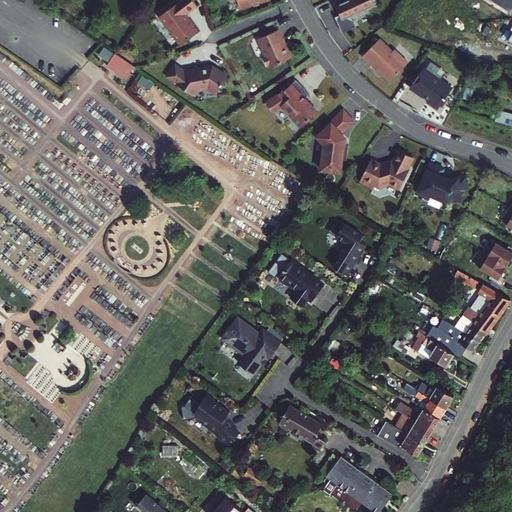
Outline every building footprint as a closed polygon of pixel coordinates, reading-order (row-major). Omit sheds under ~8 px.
[(180,0),(159,16),(180,44),(199,30),(186,13),(198,5),(194,0),(180,0)] [(373,0),(348,0),(337,5),(344,19),(376,4),(373,0)] [(511,0),(492,0),(511,12),(511,10),(511,0)] [(279,29),(260,37),(267,54),(264,56),(268,66),(272,64),(272,66),(291,58),(279,29)] [(381,36),(364,55),(380,70),(384,66),(387,69),(387,73),(393,79),(410,60),(396,47),(394,49),(381,36)] [(410,60),(414,56),(402,43),(398,47),(410,60)] [(476,58),(506,64),(507,56),(508,50),(479,45),(476,58)] [(129,77),(136,64),(114,53),(108,66),(129,77)] [(216,94),(228,76),(213,66),(187,71),(176,64),(174,67),(173,66),(169,72),(170,73),(168,76),(179,83),(178,83),(194,94),(199,88),(206,87),(216,94)] [(425,67),(412,86),(425,96),(426,95),(430,98),(428,101),(439,109),(454,87),(425,67)] [(304,86),(297,79),(288,90),(287,90),(269,103),(271,105),(274,107),(276,107),(281,107),(283,105),(294,116),(303,126),(318,113),(305,99),(310,94),(308,90),(304,86)] [(344,135),(342,133),(355,121),(344,110),(326,126),(327,127),(318,136),(325,144),(323,156),(326,157),(324,170),(341,173),(343,160),(347,161),(349,146),(345,145),(346,138),(343,136),(344,135)] [(511,115),(503,113),(500,123),(511,126),(511,115)] [(382,164),(372,158),(360,180),(374,187),(375,184),(381,187),(390,184),(399,189),(409,171),(407,169),(414,157),(400,150),(394,162),(392,161),(382,164)] [(420,188),(419,193),(430,198),(431,194),(446,201),(463,199),(461,188),(469,188),(467,176),(449,178),(443,175),(445,168),(432,162),(423,182),(420,188)] [(511,208),(503,221),(511,226),(511,208)] [(334,264),(348,273),(360,253),(360,252),(359,251),(365,243),(360,239),(364,233),(345,221),(337,234),(344,239),(340,246),(341,250),(343,251),(334,264)] [(492,239),(484,252),(508,266),(511,260),(511,246),(510,245),(508,249),(492,239)] [(503,276),(508,266),(484,252),(477,265),(493,274),(491,278),(503,286),(507,279),(503,276)] [(299,265),(292,260),(290,262),(288,260),(290,258),(283,253),(269,269),(276,275),(280,270),(282,272),(278,277),(278,280),(284,285),(289,284),(297,290),(291,298),(302,306),(308,299),(312,301),(323,287),(323,286),(313,278),(311,278),(310,274),(299,265)] [(478,288),(481,282),(458,269),(455,274),(478,288)] [(472,308),(466,315),(487,331),(510,298),(488,286),(472,308)] [(415,296),(421,300),(424,295),(418,291),(415,296)] [(367,312),(357,307),(348,319),(353,322),(359,326),(367,312)] [(487,331),(466,315),(464,318),(461,316),(456,325),(458,327),(480,341),(487,331)] [(268,359),(281,342),(264,330),(261,334),(238,316),(222,338),(243,354),(237,362),(253,374),(264,360),(265,360),(266,360),(267,360),(268,360),(268,359)] [(433,324),(427,335),(455,352),(460,355),(465,348),(471,352),(480,341),(458,327),(456,325),(444,318),(438,327),(433,324)] [(353,322),(348,319),(344,326),(349,329),(353,322)] [(427,335),(418,330),(415,334),(419,336),(412,346),(430,356),(431,355),(447,365),(455,352),(427,335)] [(341,342),(336,339),(331,347),(336,350),(341,342)] [(409,346),(399,340),(395,346),(406,353),(409,346)] [(411,376),(407,382),(447,406),(454,395),(438,385),(435,390),(422,382),(420,386),(418,385),(419,382),(411,376)] [(425,407),(441,417),(447,406),(407,382),(404,387),(420,397),(417,403),(425,407)] [(211,431),(216,435),(217,435),(227,446),(240,435),(231,424),(231,423),(227,418),(230,413),(215,403),(216,402),(208,397),(196,414),(197,420),(210,429),(211,431)] [(400,402),(397,408),(404,413),(433,430),(441,417),(425,407),(421,413),(409,406),(408,407),(400,402)] [(325,425),(292,405),(282,422),(282,427),(288,430),(294,429),(304,436),(305,439),(313,444),(313,445),(320,450),(325,443),(319,439),(318,435),(325,425)] [(404,413),(397,425),(425,442),(433,430),(404,413)] [(418,454),(425,442),(397,425),(382,416),(377,423),(373,430),(389,440),(393,432),(396,435),(394,439),(418,454)] [(394,439),(392,442),(417,456),(418,454),(394,439)] [(179,455),(179,445),(165,444),(164,454),(179,455)] [(430,462),(433,457),(423,451),(419,456),(430,462)] [(332,452),(319,469),(327,475),(339,458),(332,452)] [(379,511),(391,496),(392,492),(341,455),(340,457),(327,475),(361,500),(371,507),(368,511),(366,511),(379,511)] [(249,466),(244,474),(259,484),(264,477),(249,466)] [(168,511),(166,509),(160,504),(148,495),(138,507),(143,511),(168,511)] [(226,496),(212,511),(255,511),(249,506),(244,511),(226,496)] [(163,501),(160,504),(166,509),(169,505),(163,501)]
